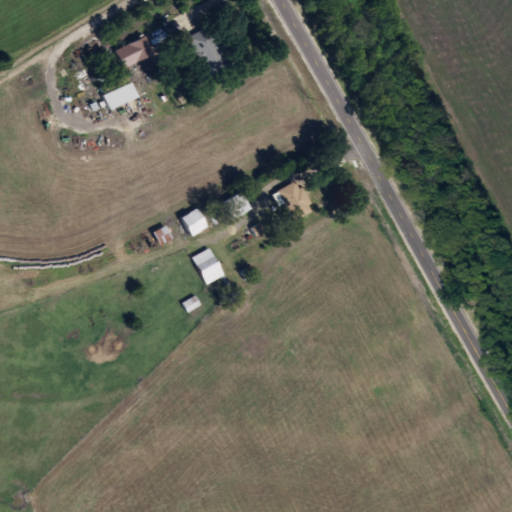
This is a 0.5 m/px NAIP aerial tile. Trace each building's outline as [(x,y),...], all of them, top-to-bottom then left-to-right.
[(225,60),(205,73),(183,38),(203,25),(225,60)] [(111,50),(142,34),(151,52),(119,68),(111,50)] [(98,93),(118,84),(126,80),(133,95),(105,108),(98,93)] [(103,85),(105,89),(114,85),(113,81),(103,85)] [(290,219),(271,193),(289,180),(308,207),(290,219)] [(220,201),(238,191),(247,208),(229,218),(220,201)] [(176,217),(193,208),(202,227),(185,235),(176,217)] [(220,274),(203,284),(187,258),(204,247),(220,274)]
